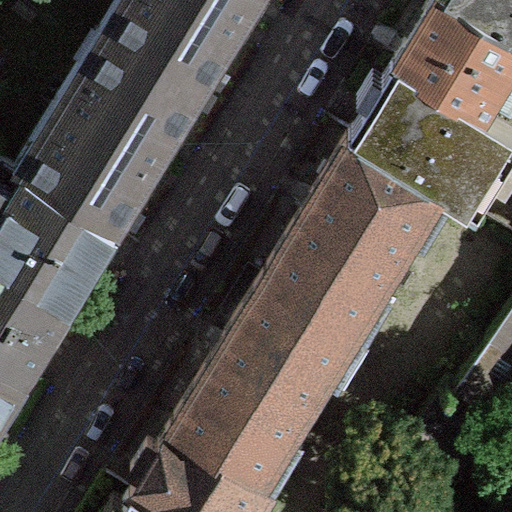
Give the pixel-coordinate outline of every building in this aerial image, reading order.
[(128,0),(113,26),(200,80),(215,55),(229,33),(230,34),(245,10),(229,0),(128,0)] [(229,0),(245,10),(250,0),(229,0)] [(393,53),(482,108),(511,60),(511,26),(469,0),(425,0),(408,28),(393,53)] [(511,0),(469,0),(511,26),(511,0)] [(56,89),(157,151),(158,152),(172,127),(171,127),(171,126),(200,80),(113,26),(92,60),(79,52),(56,89)] [(511,126),(482,108),(393,53),(364,100),(348,125),(436,180),(476,204),(511,145),(511,126)] [(25,168),(113,222),(128,196),(141,175),(143,176),(158,152),(157,151),(56,89),(33,126),(46,134),(25,168)] [(436,180),(348,125),(305,196),(264,262),(352,316),(436,180)] [(84,268),(113,222),(25,168),(23,167),(14,181),(0,172),(0,199),(2,200),(0,203),(0,250),(69,293),(84,268)] [(41,339),(69,293),(0,250),(0,350),(25,364),(41,339)] [(352,316),(264,262),(216,340),(171,413),(259,467),(352,316)] [(511,298),(491,328),(511,344),(511,298)] [(511,344),(491,328),(455,379),(495,410),(511,384),(511,344)] [(0,404),(25,364),(0,350),(0,404)] [(444,483),(499,413),(495,410),(455,379),(448,375),(394,443),(444,483)] [(247,511),(256,499),(245,492),(259,467),(171,413),(157,436),(155,438),(147,433),(138,447),(130,461),(138,466),(129,481),(178,511),(247,511)] [(178,511),(129,481),(109,511),(178,511)] [(511,511),(511,498),(503,492),(487,511),(511,511)]
